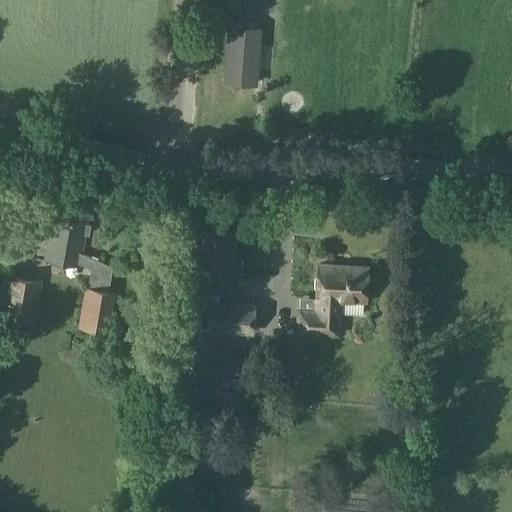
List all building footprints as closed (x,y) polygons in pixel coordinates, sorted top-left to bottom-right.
[(259,28),(231,26),(227,81),(255,83),(259,28)] [(87,224),(91,202),(55,195),(44,258),(80,264),(80,262),(93,266),(89,287),(86,287),(79,326),(107,332),(114,292),(105,290),(106,284),(109,284),(112,266),(82,254),(85,234),(88,235),(89,224),(87,224)] [(31,225),(2,220),(0,231),(0,266),(23,271),(31,225)] [(141,223),(137,239),(157,244),(161,227),(141,223)] [(234,230),(206,229),(202,288),(221,289),(229,290),(234,230)] [(367,267),(320,264),(318,305),(311,308),(299,307),(297,332),(339,334),(340,313),(364,315),(367,267)] [(2,318),(34,324),(42,280),(10,275),(2,318)] [(220,303),(221,289),(202,288),(200,312),(212,313),(211,330),(252,332),(253,305),(220,303)]
